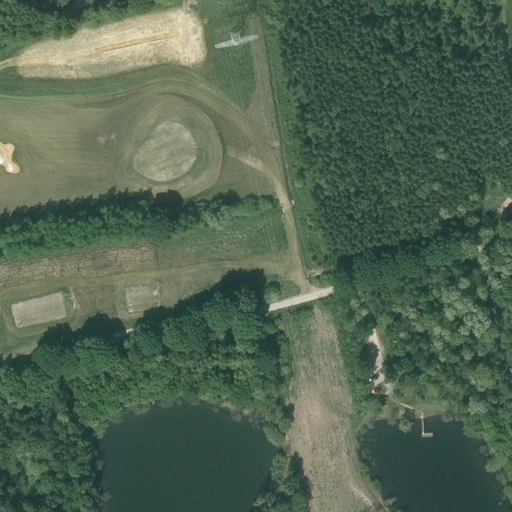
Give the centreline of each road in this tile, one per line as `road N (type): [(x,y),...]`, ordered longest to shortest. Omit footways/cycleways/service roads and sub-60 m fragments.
road 1 (track): [(45,364),(121,334),(237,317),(474,247)]
road 2 (track): [(474,247),(511,381)]
